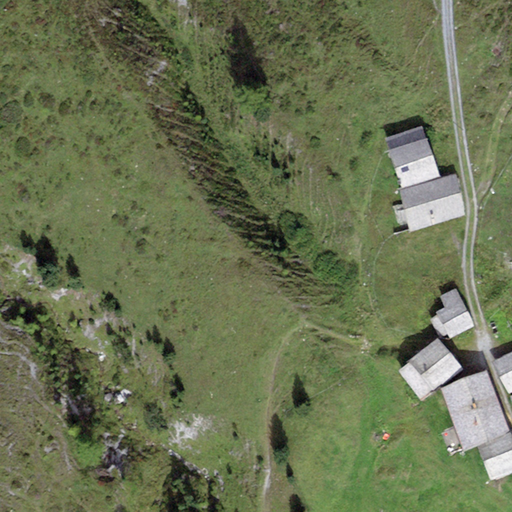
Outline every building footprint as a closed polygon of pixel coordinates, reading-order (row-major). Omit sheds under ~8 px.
[(386,139),(402,189),(439,177),(423,127),(386,139)] [(398,190),(411,232),(465,215),(452,173),(439,177),(402,189),(398,190)] [(474,327),(454,289),(441,296),(446,306),(436,311),(451,339),(474,327)] [(462,368),(436,338),(407,361),(432,391),(462,368)] [(511,391),(511,352),(493,364),(510,393),(511,391)] [(510,433),(487,370),(441,388),(464,450),(477,445),(510,433)] [(511,472),(511,437),(510,433),(477,445),(490,480),(511,472)]
